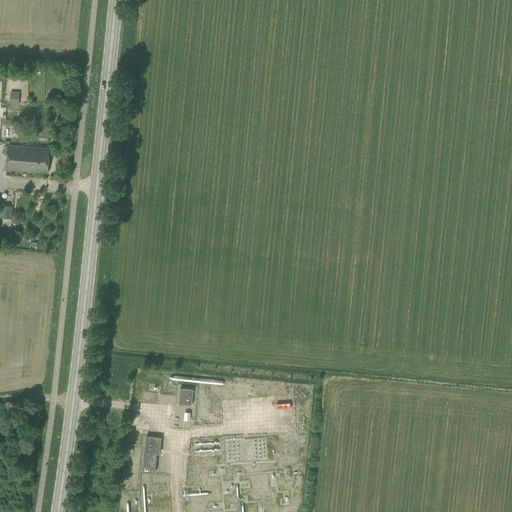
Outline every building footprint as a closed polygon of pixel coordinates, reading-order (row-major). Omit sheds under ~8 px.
[(19,104),(19,90),(11,90),(10,103),(19,104)] [(11,134),(13,136),(18,136),(20,134),(20,130),(18,128),(14,127),(11,129),(11,134)] [(7,169),(37,171),(38,169),(47,169),(48,151),(39,150),(39,148),(8,146),(7,169)] [(11,220),(12,209),(2,208),(1,219),(11,220)] [(191,405),(192,389),(180,388),(178,403),(191,405)] [(145,435),(142,471),(154,472),(156,453),(159,453),(161,437),(145,435)]
